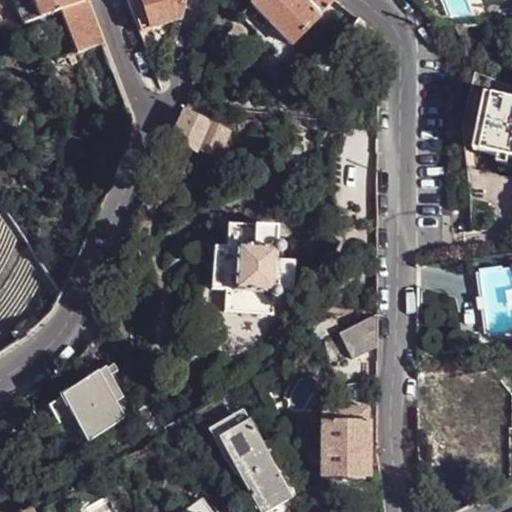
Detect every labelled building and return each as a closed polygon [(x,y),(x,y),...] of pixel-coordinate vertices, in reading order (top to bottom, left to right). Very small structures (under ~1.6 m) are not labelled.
[(14,0),(26,25),(49,16),(62,12),(86,2),(85,0),(14,0)] [(139,0),(126,0),(140,35),(150,31),(139,0)] [(181,0),(139,0),(150,31),(181,20),(184,8),(181,0)] [(291,44),(335,1),(333,0),(255,0),(254,1),(251,5),(291,44)] [(442,0),(446,9),(467,0),(442,0)] [(102,44),(86,2),(62,12),(64,17),(78,53),(102,44)] [(280,55),(291,44),(251,5),(240,16),(280,55)] [(52,22),(64,17),(62,12),(49,16),(52,22)] [(380,36),(358,19),(345,36),(379,61),(380,36)] [(29,70),(39,66),(36,59),(26,63),(29,70)] [(511,158),(511,102),(487,96),(475,151),(511,158)] [(171,141),(197,153),(206,131),(199,128),(203,121),(184,113),(171,141)] [(277,228),(227,226),(226,248),(226,249),(235,250),(277,251),(277,255),(281,255),(285,252),(285,247),(282,245),(277,244),(277,228)] [(226,248),(212,247),(210,293),(225,293),(225,292),(233,292),(235,250),(226,249),(226,248)] [(235,250),(233,292),(275,294),(275,291),(276,263),(277,255),(277,251),(235,250)] [(294,264),(276,263),(275,291),(282,292),(293,292),(294,264)] [(224,314),(274,316),(274,300),(280,300),(282,297),(282,292),(275,291),(275,294),(233,292),(225,292),(225,293),(224,314)] [(364,302),(363,321),(377,314),(377,302),(364,302)] [(331,314),(308,327),(318,343),(341,331),(331,314)] [(377,348),(377,314),(363,321),(339,335),(354,361),(377,348)] [(113,366),(62,399),(63,400),(91,444),(127,421),(117,406),(125,401),(110,377),(117,373),(113,366)] [(31,420),(48,409),(39,394),(37,391),(21,402),(31,420)] [(48,409),(77,453),(91,444),(63,400),(48,409)] [(366,410),(320,410),(321,426),(367,426),(366,410)] [(249,420),(218,439),(259,511),(266,511),(292,498),(249,420)] [(367,426),(321,426),(322,478),(368,477),(367,426)] [(174,448),(166,433),(152,441),(161,456),(174,448)] [(182,511),(214,511),(205,497),(182,511)]
